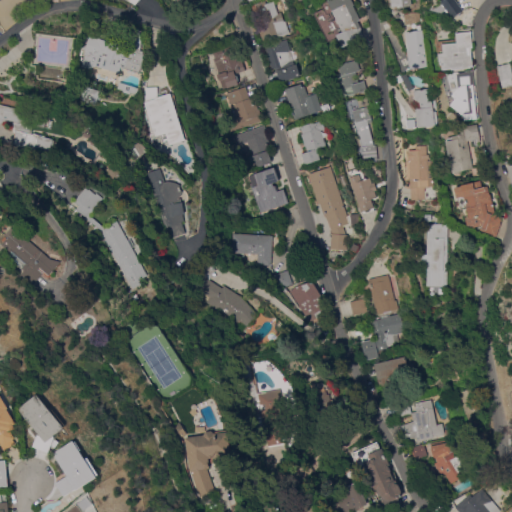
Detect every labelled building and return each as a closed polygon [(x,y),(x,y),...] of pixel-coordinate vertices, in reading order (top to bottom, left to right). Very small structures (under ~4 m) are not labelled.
[(364,41),(352,43),(343,48),(338,37),(328,42),(315,14),(325,9),(322,4),(329,1),(328,0),(352,0),(355,5),(354,6),(361,20),(359,21),(362,28),(364,41)] [(456,0),(464,10),(454,18),(442,2),(442,0),(456,0)] [(263,36),(259,22),(257,23),(252,5),(265,1),(266,4),(274,1),(278,13),(289,10),(292,20),(286,22),(289,31),(271,37),(263,36)] [(144,58),(139,73),(121,67),(119,73),(97,66),(95,66),(93,67),(90,69),(82,67),(85,55),(84,54),(85,50),(80,48),(84,35),(90,37),(90,35),(127,46),(134,34),(133,33),(136,27),(145,32),(141,38),(142,39),(142,47),(141,51),(144,52),(146,52),(144,58)] [(408,49),(409,49),(409,47),(407,32),(425,30),(429,67),(410,69),(408,49)] [(471,32),(472,47),(471,47),(474,67),(471,67),(471,68),(452,70),(452,69),(443,70),(442,65),(441,65),(440,54),(439,54),(438,42),(446,41),(446,44),(458,42),(457,33),(471,32)] [(294,65),(297,64),(300,76),(280,83),(277,72),(276,73),(275,68),(272,69),(265,47),(287,40),(289,49),(294,65)] [(235,74),(239,84),(227,88),(227,87),(223,89),(221,80),(219,81),(217,74),(219,74),(214,59),(215,59),(212,51),(235,43),(237,49),(233,50),(237,61),(241,59),(245,71),(235,74)] [(357,60),(360,71),(356,72),(359,83),(365,81),(367,90),(355,94),(353,86),(345,89),(339,65),(357,60)] [(511,67),(511,85),(503,88),(498,66),(511,63),(511,67)] [(457,74),(473,72),(474,85),(477,119),(465,121),(464,116),(451,106),(453,95),(459,88),(457,74)] [(308,97),(317,94),(322,110),(296,120),(285,90),(301,84),(302,87),(305,86),(308,97)] [(96,90),(98,96),(96,102),(79,97),(81,89),(86,87),(96,90)] [(185,140),(170,145),(166,133),(155,137),(144,103),(145,88),(158,87),(157,99),(171,93),(185,140)] [(236,130),(232,119),(240,116),(235,103),(231,105),(227,93),(246,87),(250,98),(252,97),(255,104),(256,103),(258,107),(259,106),(264,120),(262,121),(236,130)] [(435,126),(418,128),(418,127),(407,128),(406,116),(416,115),(416,109),(418,109),(418,105),(416,105),(414,90),(431,88),(435,126)] [(376,145),(378,161),(364,163),(362,147),(358,133),(357,133),(352,115),(350,115),(346,101),(356,98),(359,109),(368,107),(372,119),(367,120),(374,145),(376,145)] [(52,139),(54,139),(54,140),(55,141),(54,146),(52,145),(51,149),(49,149),(44,148),(44,149),(37,147),(36,150),(10,144),(14,126),(0,123),(0,105),(48,116),(45,128),(34,125),(32,132),(40,134),(39,136),(52,139)] [(326,146),(317,150),(321,160),(306,165),(302,154),(309,152),(300,127),(314,122),(314,123),(322,121),(325,129),(321,131),(326,146)] [(268,143),(270,150),(268,151),(268,153),(269,153),(272,161),(271,162),(271,163),(258,168),(255,160),(250,161),(248,157),(252,156),(249,146),(244,148),(245,149),(238,152),(236,146),(238,145),(236,142),(234,142),(233,138),(235,138),(234,136),(265,125),(269,136),(268,137),(270,143),(268,143)] [(473,169),(460,171),(460,173),(454,174),(454,172),(452,173),(448,151),(447,151),(445,142),(448,138),(462,134),(460,128),(477,125),(481,141),(478,142),(477,139),(468,141),(473,169)] [(214,136),(211,129),(217,127),(220,133),(214,136)] [(410,181),(408,181),(406,162),(408,161),(408,150),(415,150),(415,146),(426,145),(427,155),(429,155),(429,160),(428,160),(428,161),(431,161),(433,187),(424,188),(425,199),(411,200),(410,181)] [(348,217),(345,218),(347,225),(343,226),(346,235),(348,235),(347,250),(331,249),(332,234),(333,234),(326,213),(324,214),(320,204),(319,205),(309,174),(318,171),(316,165),(327,161),(329,167),(331,167),(348,217)] [(118,166),(122,176),(113,180),(108,170),(118,166)] [(282,179),(273,182),(277,192),(281,191),(286,204),(261,213),(256,199),(257,198),(252,183),(253,182),(251,176),(277,166),(282,179)] [(185,234),(172,238),(156,186),(153,187),(148,173),(161,169),(165,182),(168,182),(172,182),(177,183),(181,185),(183,193),(181,196),(179,199),(181,198),(181,200),(171,203),(171,204),(183,202),(185,214),(183,215),(184,221),(182,222),(185,234)] [(349,174),(358,171),(362,181),(370,178),(372,183),(374,183),(377,191),(375,191),(377,198),(371,200),(375,210),(363,215),(349,174)] [(339,177),(344,175),(349,188),(344,190),(339,177)] [(466,218),(469,217),(467,208),(460,210),(455,188),(461,186),(461,185),(481,181),(482,187),(488,186),(490,195),(491,195),(495,215),(502,217),(500,224),(501,224),(496,236),(481,231),(483,225),(474,228),(473,226),(471,226),(468,226),(466,218)] [(118,221),(128,240),(131,239),(135,246),(132,248),(150,280),(133,289),(100,231),(101,231),(76,210),(79,207),(74,202),(87,187),(96,194),(97,193),(104,198),(90,215),(105,228),(118,221)] [(350,215),(358,214),(360,225),(352,226),(350,215)] [(447,288),(427,287),(427,263),(422,263),(422,255),(427,255),(428,224),(448,224),(447,288)] [(26,264),(3,244),(6,242),(4,241),(7,237),(9,239),(17,229),(52,259),(62,262),(55,269),(51,273),(53,274),(50,278),(45,273),(35,284),(23,274),(26,271),(23,268),(26,264)] [(272,266),(257,265),(258,254),(232,253),(233,234),(273,236),(272,266)] [(288,270),(293,284),(279,289),(274,275),(288,270)] [(395,300),(396,300),(399,310),(380,315),(380,313),(377,314),(368,280),(389,275),(395,300)] [(206,303),(208,300),(199,294),(208,279),(222,288),(224,286),(241,297),(258,316),(246,327),(239,320),(238,321),(237,320),(230,326),(224,319),(227,316),(206,303)] [(321,296),(318,297),(326,311),(309,322),(290,291),(298,285),(312,281),(321,296)] [(364,298),(368,312),(353,315),(350,302),(364,298)] [(380,319),(380,318),(400,313),(405,332),(397,334),(399,341),(393,343),(394,345),(388,346),(389,352),(378,354),(379,357),(366,361),(362,342),(374,339),(372,328),(371,328),(369,322),(380,319)] [(405,357),(411,379),(402,381),(404,390),(386,394),(384,385),(382,386),(380,379),(378,379),(374,364),(405,357)] [(246,365),(245,364),(252,363),(252,365),(256,383),(257,383),(259,393),(258,393),(281,389),(283,399),(286,398),(289,414),(284,414),(288,434),(277,436),(278,444),(267,446),(259,400),(252,401),(246,365)] [(340,419),(329,423),(333,436),(324,439),(309,396),(317,393),(327,392),(327,395),(329,394),(330,400),(333,399),(340,419)] [(0,394),(3,393),(13,409),(11,409),(20,423),(17,425),(19,429),(15,431),(19,439),(17,440),(19,444),(8,450),(0,437),(0,394)] [(67,428),(56,436),(57,437),(51,453),(36,446),(41,433),(21,409),(39,394),(67,428)] [(412,415),(397,418),(394,404),(409,400),(412,415)] [(437,425),(442,423),(444,434),(433,436),(433,437),(418,441),(417,438),(404,441),(401,426),(413,421),(412,415),(412,413),(416,412),(415,408),(416,408),(415,403),(431,400),(437,425)] [(187,434),(183,437),(175,425),(180,422),(187,434)] [(185,437),(204,435),(206,431),(212,431),(215,433),(228,432),(231,454),(230,454),(230,455),(223,455),(224,459),(214,460),(213,458),(209,458),(209,461),(208,462),(209,466),(210,468),(207,468),(215,491),(199,497),(189,471),(185,437)] [(452,438),(453,441),(454,441),(471,470),(451,483),(444,472),(441,474),(434,464),(437,462),(434,456),(432,451),(430,443),(452,438)] [(58,483),(70,476),(56,453),(75,441),(87,459),(89,457),(100,474),(97,476),(98,478),(78,490),(78,489),(66,497),(59,486),(58,483)] [(424,444),(428,455),(415,459),(411,448),(424,444)] [(11,486),(0,487),(0,445),(5,455),(0,458),(2,461),(9,460),(11,486)] [(390,465),(389,466),(391,471),(390,472),(394,480),(396,480),(404,496),(385,505),(381,496),(379,497),(376,492),(375,493),(370,483),(372,482),(364,463),(371,460),(368,455),(382,448),(390,465)] [(368,504),(360,507),(360,508),(352,511),(352,510),(349,511),(335,511),(329,497),(358,483),(368,504)] [(500,510),(497,511),(459,511),(455,507),(470,494),(472,497),(482,489),(500,510)] [(0,511),(0,494),(4,494),(5,502),(11,502),(12,511),(0,511)] [(67,511),(78,503),(85,511),(67,511)]
